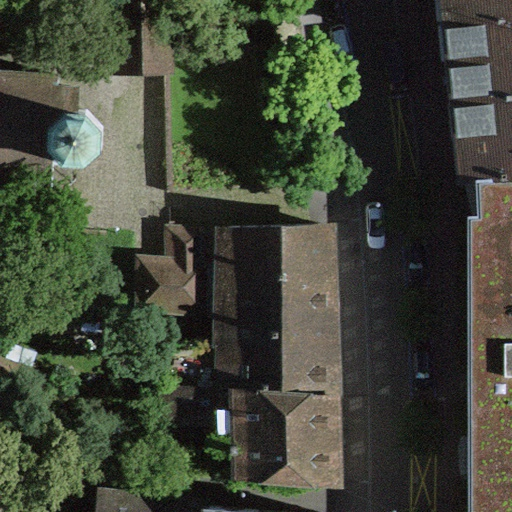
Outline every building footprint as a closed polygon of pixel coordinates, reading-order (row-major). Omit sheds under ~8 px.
[(114,0),(115,56),(116,70),(169,70),(167,0),(114,0)] [(511,0),(448,0),(466,178),(479,177),(511,174),(511,0)] [(83,164),(101,148),(102,126),(86,108),(76,108),(77,87),(57,86),(58,73),(0,69),(0,191),(50,195),(52,161),(83,164)] [(511,511),(511,174),(479,177),(481,214),(476,214),(476,511),(511,511)] [(335,396),(330,235),(318,222),(310,223),(203,227),(203,260),(233,260),(230,344),(167,342),(165,383),(165,384),(235,388),(335,396)] [(169,226),(169,259),(139,257),(139,306),(203,310),(203,260),(203,227),(173,226),(169,226)] [(230,448),(237,448),(237,473),(338,482),(335,396),(235,388),(165,384),(165,388),(169,421),(221,419),(236,418),(237,441),(230,441),(230,448)] [(209,500),(103,489),(103,492),(99,491),(97,511),(301,511),(209,504),(209,500)]
